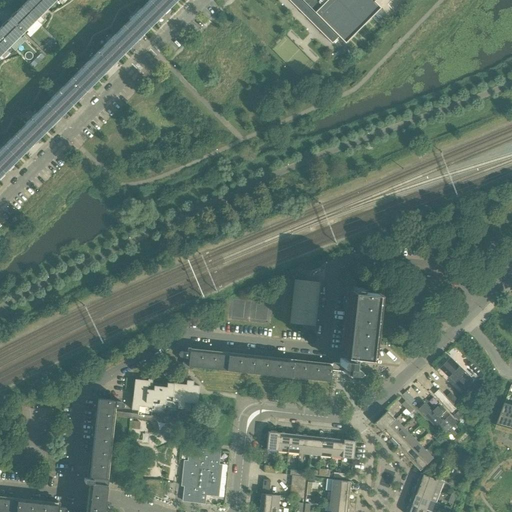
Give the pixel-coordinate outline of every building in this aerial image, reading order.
[(27,0),(0,27),(0,55),(22,34),(23,33),(24,32),(55,0),(27,0)] [(148,0),(0,148),(0,176),(176,0),(148,0)] [(364,24),(380,8),(374,1),(375,0),(288,0),(332,43),(338,37),(345,43),(346,41),(364,24)] [(391,18),(384,12),(380,8),(371,17),(382,28),(391,18)] [(295,281),(291,322),(302,323),(302,320),(313,321),(317,287),(306,286),(306,283),(295,281)] [(346,372),(349,372),(350,372),(349,376),(349,377),(362,378),(362,373),(362,370),(363,363),(363,361),(364,357),(365,357),(367,358),(369,348),(369,344),(373,304),(375,292),(365,291),(359,291),(359,289),(359,288),(352,287),(352,288),(352,290),(351,290),(349,304),(345,345),(344,355),(346,355),(346,359),(340,358),(340,359),(339,359),(339,363),(339,364),(339,365),(340,365),(345,366),(346,366),(346,371),(346,372)] [(188,366),(330,382),(332,366),(324,365),(324,367),(319,366),(319,365),(311,364),(311,365),(306,365),(306,363),(298,363),(298,364),(293,363),(293,362),(286,361),(286,362),(280,362),(280,361),(273,360),(273,361),(267,360),(267,359),(260,358),(260,360),(254,359),(255,358),(247,357),(247,358),(242,358),(242,356),(234,356),(234,357),(229,356),(229,355),(221,354),(221,355),(216,355),(216,354),(208,353),(208,354),(203,353),(203,352),(196,351),(195,353),(190,352),(190,351),(190,348),(182,347),(182,351),(181,351),(180,352),(179,352),(179,353),(178,354),(178,355),(179,356),(179,357),(180,357),(181,357),(188,358),(188,366)] [(441,369),(463,390),(472,380),(451,359),(441,369)] [(480,375),(473,368),(469,372),(476,379),(480,375)] [(170,409),(173,383),(172,383),(166,383),(166,385),(166,387),(153,385),(153,390),(147,389),(148,381),(147,381),(134,379),(134,380),(133,388),(132,401),(131,410),(137,410),(137,414),(137,415),(150,416),(150,415),(151,412),(164,413),(164,409),(170,409)] [(174,383),(173,383),(170,409),(177,410),(177,406),(183,407),(184,407),(184,402),(190,403),(191,403),(197,404),(198,399),(198,394),(198,391),(199,386),(193,385),(190,385),(191,381),(186,380),(186,381),(186,385),(180,384),(174,383)] [(454,405),(459,401),(451,393),(447,397),(439,389),(435,394),(452,413),(457,408),(454,405)] [(81,510),(81,511),(103,511),(105,496),(107,478),(104,478),(112,407),(119,408),(120,408),(121,408),(121,407),(122,407),(122,406),(123,406),(123,405),(123,404),(122,404),(122,403),(121,402),(120,402),(113,401),(113,400),(97,399),(91,457),(89,456),(87,476),(89,476),(89,478),(85,478),(84,478),(83,482),(84,482),(91,483),(90,494),(88,511),(81,510)] [(437,427),(443,422),(438,417),(445,410),(439,404),(432,411),(423,401),(417,407),(437,427)] [(494,429),(506,432),(511,415),(511,405),(504,403),(494,429)] [(462,408),(454,416),(458,420),(466,412),(462,408)] [(375,423),(383,432),(395,419),(388,411),(375,423)] [(453,418),(441,430),(445,434),(446,434),(449,430),(452,428),(453,427),(452,426),(456,422),(453,418)] [(383,432),(390,439),(403,427),(395,419),(383,432)] [(390,439),(398,447),(410,435),(403,427),(390,439)] [(458,435),(452,428),(449,430),(456,437),(458,435)] [(265,449),(277,451),(279,433),(267,431),(265,449)] [(277,451),(288,452),(290,434),(279,433),(277,451)] [(288,452),(299,453),(301,435),(290,434),(288,452)] [(299,453),(309,454),(311,436),(301,435),(299,453)] [(398,447),(405,455),(418,442),(410,435),(398,447)] [(309,454),(320,455),(322,437),(311,436),(309,454)] [(320,455),(331,456),(332,438),(322,437),(320,455)] [(331,456),(342,458),(343,440),(332,438),(331,456)] [(343,440),(342,458),(353,459),(355,441),(343,440)] [(405,455),(413,463),(426,450),(418,442),(405,455)] [(183,460),(181,480),(194,481),(220,484),(222,465),(222,464),(221,464),(219,464),(220,451),(188,448),(187,461),(183,460)] [(426,450),(413,463),(421,471),(434,458),(426,450)] [(274,473),(275,469),(275,466),(264,465),(263,472),(274,473)] [(421,473),(417,484),(439,492),(443,483),(437,481),(438,479),(421,473)] [(457,482),(460,484),(463,485),(465,479),(459,476),(457,482)] [(263,479),(261,491),(268,492),(270,480),(263,479)] [(325,490),(331,491),(349,493),(350,482),(332,480),(326,479),(325,490)] [(194,481),(181,480),(180,486),(183,486),(183,494),(182,501),(192,502),(192,501),(194,481)] [(194,481),(192,501),(198,501),(198,503),(205,504),(206,496),(218,497),(219,497),(219,496),(218,496),(220,484),(194,481)] [(417,484),(413,494),(430,500),(435,503),(439,492),(417,484)] [(331,491),(330,501),(348,503),(349,493),(331,491)] [(261,494),(259,505),(277,507),(279,496),(261,494)] [(413,494),(409,504),(426,510),(430,500),(413,494)] [(65,511),(66,511),(66,510),(66,509),(66,508),(65,508),(64,507),(56,507),(57,505),(56,505),(55,506),(50,505),(50,504),(43,504),(43,505),(37,504),(37,503),(30,502),(30,503),(24,503),(24,502),(17,501),(17,502),(12,501),(12,500),(4,499),(4,500),(0,500),(0,511),(65,511)] [(330,501),(328,511),(346,511),(348,503),(330,501)]
